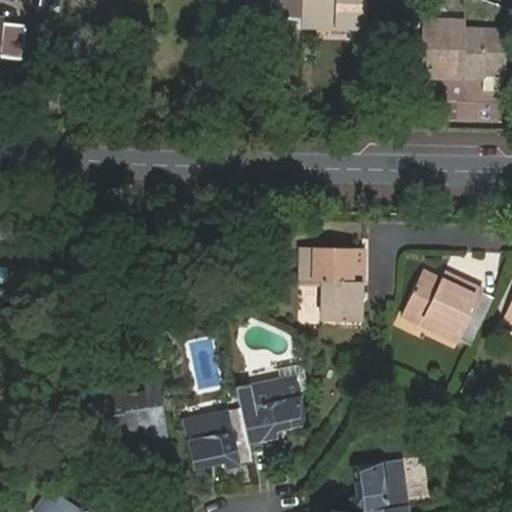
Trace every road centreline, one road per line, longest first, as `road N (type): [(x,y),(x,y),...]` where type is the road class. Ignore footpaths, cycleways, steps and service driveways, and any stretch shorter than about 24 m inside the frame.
road 1 (tertiary): [(0,153),(142,164),(511,170)]
road 2 (residential): [(381,288),(383,234),(511,237)]
